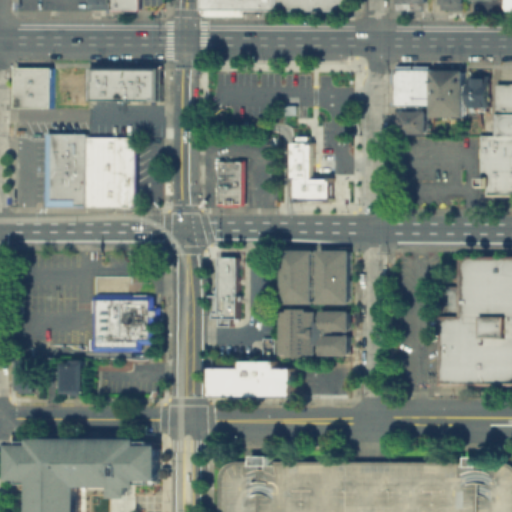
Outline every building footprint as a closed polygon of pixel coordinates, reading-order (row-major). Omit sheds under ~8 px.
[(140,0),(140,8),(112,7),(112,0),(140,0)] [(206,13),(204,12),(202,10),(200,6),(200,0),(246,0),(246,7),(243,7),(243,14),(206,13)] [(352,0),(352,8),(278,7),(278,0),(352,0)] [(422,0),(422,9),(395,9),(395,0),(422,0)] [(442,0),(442,8),(466,8),(466,0),(442,0)] [(505,0),(505,9),(475,9),(475,0),(505,0)] [(17,66),(54,66),(54,106),(17,106),(17,66)] [(91,66),(163,66),(163,100),(125,100),(125,103),(118,103),(118,99),(90,99),(91,66)] [(396,68),(432,68),(431,103),(396,103),(396,68)] [(433,68),(465,68),(465,115),(433,115),(433,68)] [(470,75),(491,75),(491,106),(489,106),(489,110),(481,110),(481,106),(476,106),(476,110),(472,110),(472,106),(470,106),(470,75)] [(511,111),(498,111),(498,82),(511,82),(511,111)] [(429,132),(397,132),(397,121),(402,121),(402,109),(429,110),(429,132)] [(498,111),(511,111),(511,134),(498,134),(498,111)] [(90,135),(89,204),(48,204),(48,132),(90,132),(90,135)] [(482,168),(511,168),(511,134),(498,134),(482,134),(482,168)] [(90,135),(137,135),(137,204),(89,204),(90,135)] [(308,141),(313,141),(313,177),(333,177),(333,200),(295,200),(295,177),(292,177),(292,141),(296,141),(296,135),(308,135),(308,141)] [(245,204),(218,204),(218,159),(245,159),(245,204)] [(511,168),(482,168),(482,175),(480,175),(480,186),(487,186),(487,195),(511,195),(511,168)] [(317,299),(317,302),(284,302),(284,248),(317,248),(317,252),(316,252),(316,299),(317,299)] [(352,248),(352,303),(320,302),(320,299),(321,299),(321,251),(320,251),(320,248),(352,248)] [(220,316),(215,316),(215,296),(212,296),(212,294),(215,294),(215,288),(220,289),(220,256),(239,256),(239,317),(232,317),(232,324),(220,324),(220,316)] [(448,321),(470,321),(470,261),(511,261),(511,390),(448,390),(448,321)] [(154,342),(143,342),(143,349),(92,348),(92,338),(95,338),(95,292),(155,292),(154,304),(158,305),(162,305),(161,320),(158,320),(155,320),(154,342)] [(319,320),(323,320),(323,309),(352,309),(352,331),(349,331),(349,330),(329,330),(329,334),(348,334),(348,333),(352,333),(352,354),(323,354),(323,343),(319,343),(319,353),(311,353),(311,356),(292,356),(292,352),(283,352),(283,310),(292,310),(292,307),(311,307),(311,310),(319,310),(319,320)] [(19,357),(38,357),(38,391),(19,391),(19,357)] [(64,360),(75,361),(75,357),(88,357),(87,390),(82,390),(82,395),(70,395),(70,391),(64,390),(64,360)] [(279,359),(279,366),(296,366),(296,395),(213,395),(213,366),(244,366),(244,359),(279,359)] [(12,440),(31,440),(31,434),(162,434),(162,480),(81,480),(81,511),(33,511),(33,477),(12,477),(12,440)] [(215,511),(215,480),(215,472),(220,465),(226,462),(236,459),(246,459),(492,459),(502,460),(510,467),(511,472),(511,511),(215,511)]
